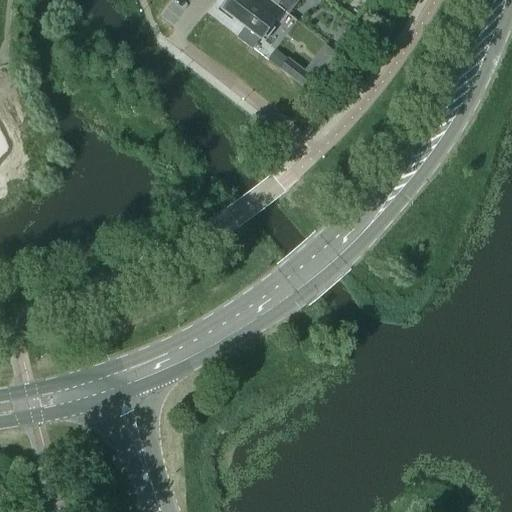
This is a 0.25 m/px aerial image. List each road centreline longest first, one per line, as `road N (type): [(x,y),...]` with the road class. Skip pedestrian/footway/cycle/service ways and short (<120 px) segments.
road 1 (secondary): [(119,395),(253,331),(356,252),(444,145),(511,5)]
road 2 (secondary): [(488,0),(407,155),(339,235),(261,299),(174,349),(115,371)]
road 3 (unclassified): [(159,511),(119,395)]
road 4 (secondary): [(0,424),(119,395)]
